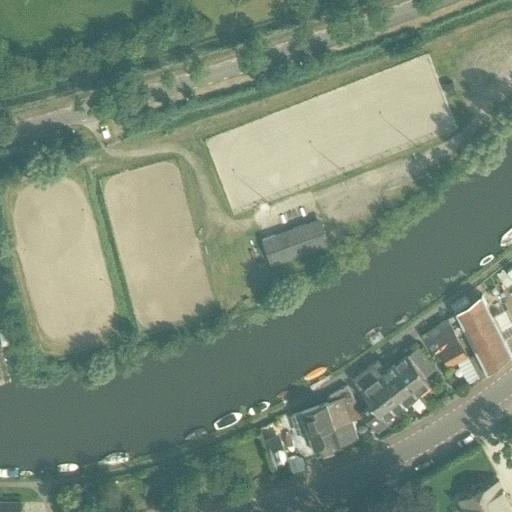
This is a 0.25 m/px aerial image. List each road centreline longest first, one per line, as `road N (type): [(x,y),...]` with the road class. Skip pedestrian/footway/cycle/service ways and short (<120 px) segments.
road 1 (unclassified): [(0,133),(199,79),(431,0)]
road 2 (secondary): [(250,511),(406,452),(511,380)]
